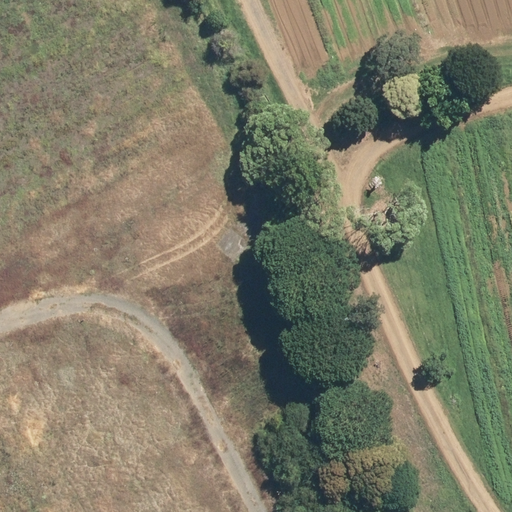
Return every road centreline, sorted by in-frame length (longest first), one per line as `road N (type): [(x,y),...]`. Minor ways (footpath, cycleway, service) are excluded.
road 1 (track): [(511,89),(465,105),(386,173),(371,235),(380,304),(499,511)]
road 2 (track): [(0,325),(66,305),(142,314),(185,369),(269,511)]
road 3 (track): [(380,304),(265,0)]
